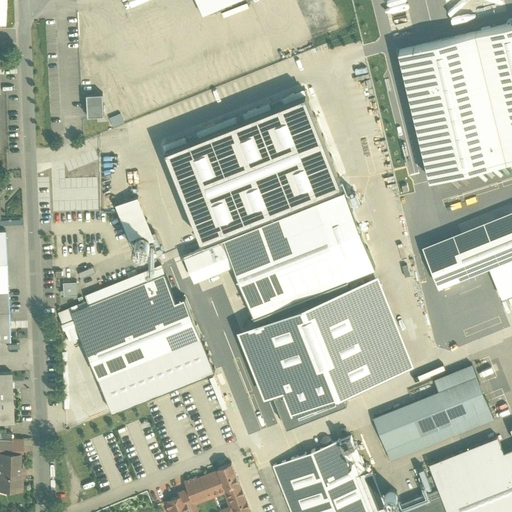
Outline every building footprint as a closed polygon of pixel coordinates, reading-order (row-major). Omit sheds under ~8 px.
[(196,0),(203,17),(244,0),(196,0)] [(511,22),(398,50),(429,177),(511,157),(511,22)] [(157,238),(140,197),(119,206),(132,240),(146,234),(151,237),(152,240),(157,238)] [(320,202),(188,255),(197,280),(236,264),(256,315),(350,277),(320,202)] [(511,258),(511,211),(426,246),(443,287),(511,258)] [(7,229),(0,229),(0,341),(12,341),(7,229)] [(84,335),(112,411),(215,370),(190,305),(181,309),(164,265),(88,295),(90,301),(61,313),(72,340),(84,335)] [(378,274),(238,329),(265,396),(274,392),(287,424),(346,401),(343,391),(413,363),(378,274)] [(65,282),(70,295),(85,289),(79,276),(65,282)] [(371,406),(393,461),(496,420),(474,365),(371,406)] [(0,374),(0,423),(17,423),(15,374),(0,374)] [(276,466),(293,511),(511,511),(511,450),(506,453),(500,437),(432,464),(442,489),(390,509),(375,471),(368,473),(353,436),(276,466)] [(0,454),(21,455),(24,455),(24,440),(0,439),(0,454)] [(0,454),(0,461),(0,489),(23,490),(24,467),(21,467),(21,455),(0,454)] [(252,511),(234,463),(187,482),(192,493),(168,502),(172,511),(252,511)]
